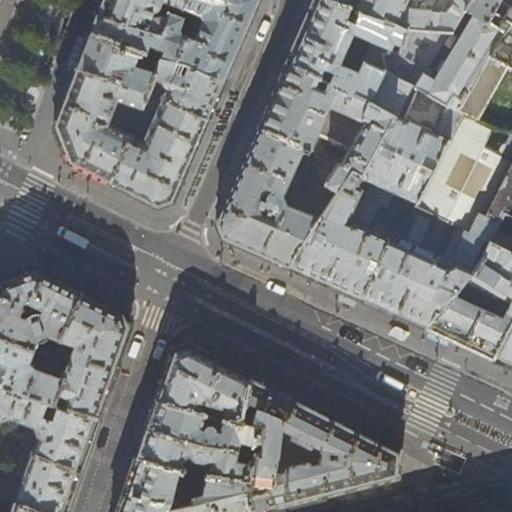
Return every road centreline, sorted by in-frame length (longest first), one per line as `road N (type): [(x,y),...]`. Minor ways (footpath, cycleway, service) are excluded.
road 1 (residential): [(511,416),(180,256)]
road 2 (residential): [(283,0),(180,256)]
road 3 (residential): [(93,511),(180,256)]
road 4 (residential): [(180,256),(0,169)]
road 5 (secondary): [(511,482),(393,511)]
